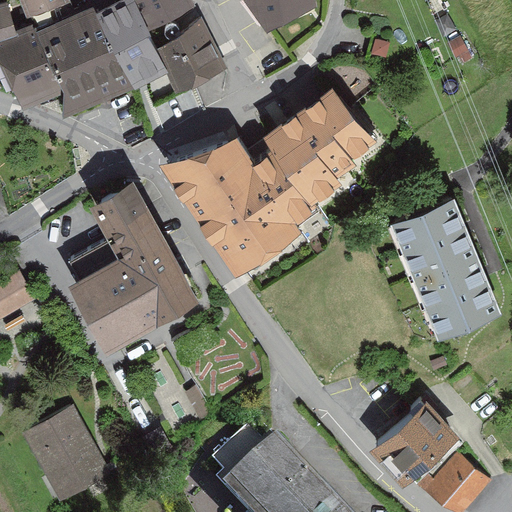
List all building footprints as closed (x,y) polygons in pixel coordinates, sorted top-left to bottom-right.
[(0,68),(23,107),(62,90),(72,111),(166,67),(178,94),(232,71),(198,2),(196,0),(21,0),(31,24),(17,28),(7,0),(0,2),(0,68)] [(318,0),(246,0),(265,23),(319,4),(318,0)] [(235,131),(158,160),(235,271),(303,224),(297,216),(314,207),(310,199),(342,180),(335,173),(355,161),(352,156),(375,138),(334,82),(265,129),(274,145),(253,155),(235,131)] [(116,251),(66,278),(103,346),(197,296),(131,174),(87,198),(116,251)] [(454,194),(390,220),(437,335),(501,309),(454,194)] [(19,270),(0,280),(0,319),(36,299),(19,270)] [(426,399),(372,447),(403,481),(457,433),(426,399)] [(74,403),(25,431),(63,499),(112,472),(74,403)] [(247,423),(214,456),(227,470),(261,436),(247,423)] [(349,511),(275,437),(222,490),(244,511),(349,511)] [(462,511),(492,477),(458,451),(423,488),(458,511),(462,511)]
